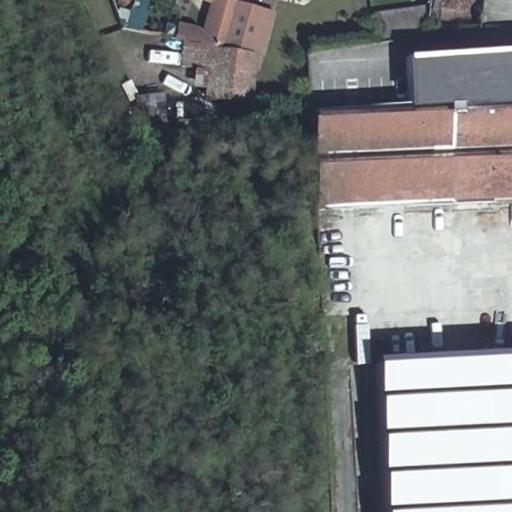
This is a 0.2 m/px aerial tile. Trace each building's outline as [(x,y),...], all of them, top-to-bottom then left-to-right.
[(130,10),(134,0),(113,0),(114,2),(130,10)] [(220,47),(234,0),(219,0),(206,44),(210,45),(220,47)] [(236,0),(234,0),(220,47),(255,54),(262,56),(273,13),(236,0)] [(372,14),(378,43),(478,28),(481,0),(428,0),(427,5),(372,14)] [(129,14),(122,28),(133,30),(138,18),(129,14)] [(181,64),(209,68),(210,45),(206,44),(206,45),(183,41),(181,64)] [(250,100),(255,54),(220,47),(210,45),(209,68),(207,98),(250,100)] [(511,50),(405,57),(408,104),(486,98),(490,202),(511,200),(511,50)] [(254,68),(259,69),(262,56),(255,54),(254,68)] [(486,98),(408,104),(359,107),(310,110),(312,166),(315,193),(315,209),(490,202),(486,98)] [(511,511),(511,358),(371,366),(377,511),(511,511)]
